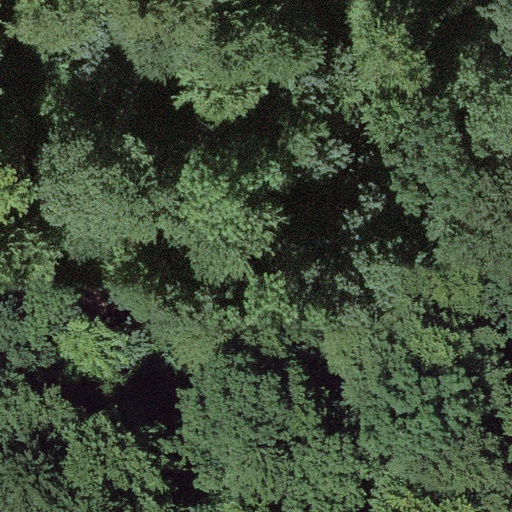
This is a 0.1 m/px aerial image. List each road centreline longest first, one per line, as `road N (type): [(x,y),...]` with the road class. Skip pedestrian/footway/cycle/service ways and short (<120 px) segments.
road 1 (track): [(0,225),(193,200),(291,176),(435,106),(511,54)]
road 2 (track): [(411,511),(511,311)]
